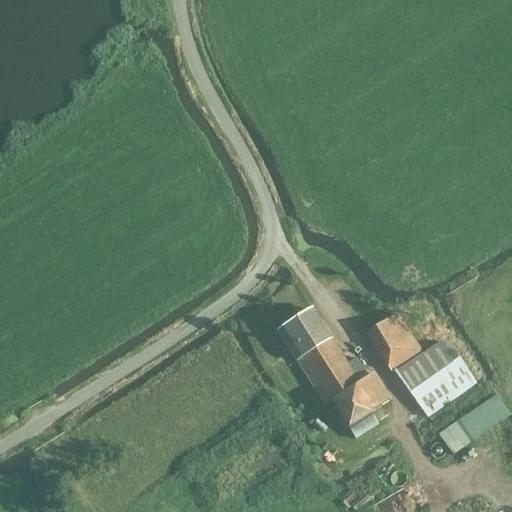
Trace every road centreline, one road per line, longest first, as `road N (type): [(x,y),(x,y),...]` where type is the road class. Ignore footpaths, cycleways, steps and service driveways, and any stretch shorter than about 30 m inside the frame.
road 1 (unclassified): [(0,450),(246,290),(269,258),(258,180),(191,59),(181,0)]
road 2 (track): [(441,511),(443,491),(395,413),(395,398),(316,288),(271,244)]
